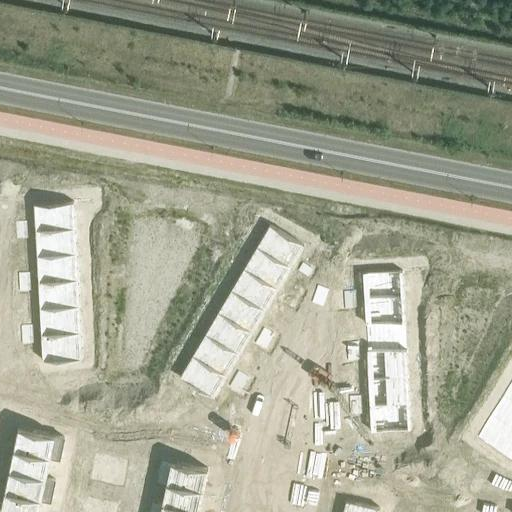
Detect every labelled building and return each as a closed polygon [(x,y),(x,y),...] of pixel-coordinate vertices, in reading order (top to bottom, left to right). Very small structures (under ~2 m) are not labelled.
[(75,200),(33,202),(34,230),(76,227),(75,200)] [(269,223),(256,246),(292,267),(305,245),(269,223)] [(76,227),(34,230),(36,256),(78,254),(76,227)] [(256,246),(243,268),(279,289),(292,267),(256,246)] [(78,254),(36,256),(37,282),(79,280),(78,254)] [(243,268),(230,289),(266,311),(279,289),(243,268)] [(403,270),(361,272),(363,300),(405,298),(403,270)] [(79,280),(37,282),(38,309),(80,307),(79,280)] [(230,289),(217,311),(253,332),(266,311),(230,289)] [(405,298),(363,300),(364,326),(406,324),(405,298)] [(80,307),(38,309),(40,335),(82,333),(80,307)] [(217,311),(205,333),(241,354),(253,332),(217,311)] [(410,343),(424,346),(429,323),(416,320),(410,343)] [(406,324),(364,326),(366,352),(407,350),(406,324)] [(82,333),(40,335),(41,362),(83,360),(82,333)] [(205,333),(192,354),(228,376),(241,354),(205,333)] [(407,350),(366,352),(367,379),(409,377),(407,350)] [(192,354),(178,377),(214,398),(228,376),(192,354)] [(409,377),(367,379),(368,405),(410,403),(409,377)] [(511,378),(502,396),(511,402),(511,378)] [(511,402),(502,396),(489,418),(511,431),(511,402)] [(410,403),(368,405),(370,433),(412,430),(410,403)] [(511,431),(489,418),(476,440),(511,462),(511,460),(511,431)] [(17,427),(13,449),(51,457),(56,435),(17,427)] [(13,449),(8,470),(46,478),(51,457),(13,449)] [(171,460),(166,482),(204,490),(209,468),(171,460)] [(8,470),(4,491),(42,499),(46,478),(8,470)] [(166,482),(162,503),(200,511),(204,490),(166,482)] [(4,491),(0,508),(0,511),(39,511),(42,499),(4,491)] [(345,502),(342,511),(380,511),(381,509),(345,502)] [(162,503),(159,511),(199,511),(200,511),(162,503)]
